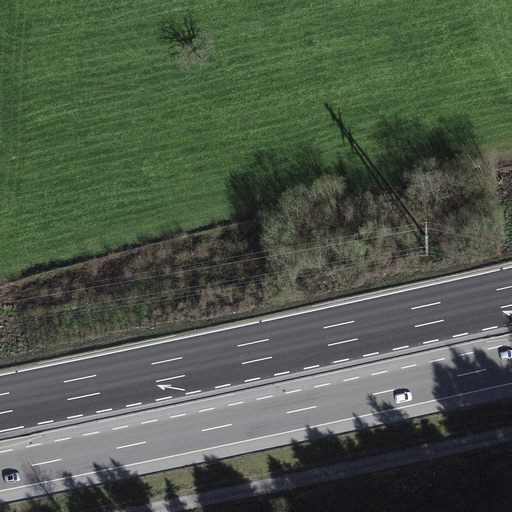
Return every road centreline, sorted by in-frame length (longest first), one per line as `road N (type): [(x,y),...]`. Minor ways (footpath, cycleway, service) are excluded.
road 1 (motorway): [(511,295),(0,403)]
road 2 (motorway): [(0,472),(511,364)]
road 3 (track): [(151,511),(511,433)]
